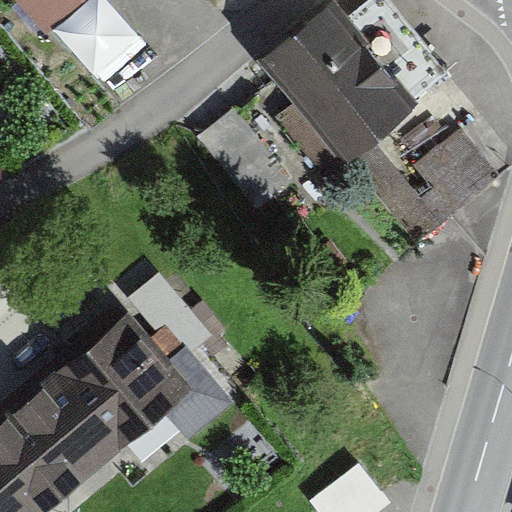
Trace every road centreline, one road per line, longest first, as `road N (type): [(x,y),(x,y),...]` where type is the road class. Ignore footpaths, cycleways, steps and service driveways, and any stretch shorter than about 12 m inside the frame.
road 1 (residential): [(0,202),(76,164),(303,0)]
road 2 (tertiary): [(466,511),(511,360)]
